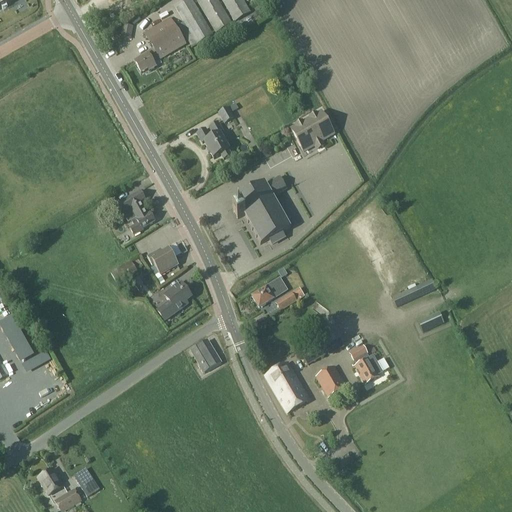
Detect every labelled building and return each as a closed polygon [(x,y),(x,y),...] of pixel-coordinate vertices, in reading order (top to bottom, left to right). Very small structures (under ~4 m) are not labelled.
[(0,0),(0,9),(10,4),(8,0),(0,0)] [(192,0),(188,0),(175,8),(197,45),(213,35),(192,0)] [(217,0),(195,0),(216,34),(232,24),(217,0)] [(243,0),(221,0),(235,23),(251,13),(243,0)] [(101,30),(112,25),(109,17),(97,21),(101,30)] [(132,26),(138,22),(136,18),(130,22),(132,26)] [(154,65),(160,61),(187,45),(170,18),(143,34),(152,49),(140,57),(141,59),(135,63),(141,74),(148,70),(149,72),(156,68),(154,65)] [(133,27),(123,25),(120,39),(131,40),(133,27)] [(234,104),(228,108),(218,114),(224,125),(234,119),(231,114),(238,110),(234,104)] [(334,136),(321,113),(291,130),(303,153),(315,146),(317,150),(324,146),(322,143),(334,136)] [(219,134),(224,132),(218,122),(208,128),(214,137),(210,139),(205,130),(197,134),(202,144),(204,143),(214,160),(221,156),(224,161),(232,156),(219,134)] [(233,211),(238,220),(245,215),(262,244),(269,240),(272,245),(284,238),(282,233),(289,229),(272,198),(286,190),(280,178),(265,186),(264,184),(237,200),(241,207),(233,211)] [(140,192),(118,205),(128,223),(136,219),(137,220),(136,220),(138,224),(130,229),(134,236),(143,231),(142,230),(155,223),(150,214),(148,215),(141,204),(145,202),(140,192)] [(113,205),(115,204),(112,197),(102,203),(99,205),(104,214),(115,208),(113,205)] [(152,267),(154,266),(160,276),(178,266),(169,249),(159,255),(158,252),(147,258),(152,267)] [(118,287),(119,287),(139,275),(131,262),(110,274),(118,287)] [(287,275),(284,271),(283,270),(278,273),(278,274),(281,279),(287,275)] [(265,304),(287,291),(280,280),(252,297),(259,308),(261,307),(262,308),(266,306),(265,304)] [(431,280),(392,298),(397,308),(436,291),(431,280)] [(165,321),(187,305),(185,302),(191,298),(181,284),(164,296),(170,303),(158,312),(165,321)] [(291,294),(273,305),(278,313),(296,303),(291,294)] [(414,325),(419,335),(440,325),(434,314),(414,325)] [(336,334),(300,354),(307,366),(343,346),(336,334)] [(199,366),(216,356),(207,341),(190,351),(199,366)] [(355,367),(365,385),(379,377),(378,376),(382,373),(373,357),(368,359),(366,355),(367,354),(363,348),(350,355),(354,362),(354,361),(357,366),(355,367)] [(9,356),(21,385),(36,378),(32,368),(23,372),(15,354),(9,356)] [(204,374),(221,364),(216,356),(199,366),(204,374)] [(287,364),(265,377),(287,414),(309,401),(287,364)] [(346,388),(334,367),(315,378),(328,399),(346,388)] [(62,487),(52,471),(38,480),(48,496),(62,487)] [(84,474),(74,480),(87,499),(96,493),(84,474)] [(59,511),(64,511),(81,502),(74,490),(54,502),(59,511)]
